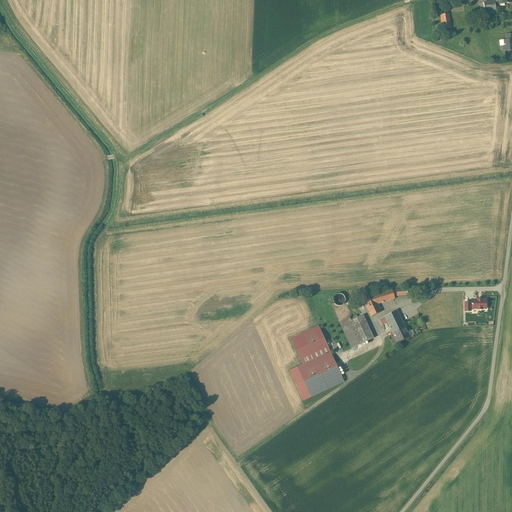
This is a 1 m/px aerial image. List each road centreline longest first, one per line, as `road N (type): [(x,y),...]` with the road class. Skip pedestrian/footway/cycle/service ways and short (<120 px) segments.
road 1 (track): [(379,331),(381,347),(368,366),(237,457),(206,422),(106,511)]
road 2 (track): [(104,158),(120,162),(326,32),(411,0)]
road 3 (unclassified): [(399,511),(485,408),(511,221)]
